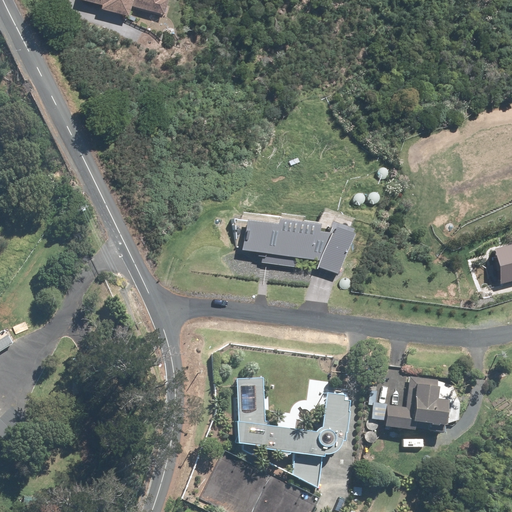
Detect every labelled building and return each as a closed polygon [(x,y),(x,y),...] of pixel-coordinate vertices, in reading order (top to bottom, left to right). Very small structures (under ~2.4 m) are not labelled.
[(83,0),(129,11),(130,7),(163,15),(166,0),(83,0)] [(236,225),(232,253),(256,256),(256,264),(293,268),(294,260),(313,262),(312,270),(339,273),(344,237),(308,233),(308,228),(266,223),(265,228),(236,225)] [(499,282),(511,279),(511,240),(490,246),(499,282)] [(308,431),(304,435),(259,429),(257,378),(232,380),(234,425),(228,424),(225,448),(289,456),(286,477),(312,490),(317,458),(318,459),(324,456),(329,452),(331,445),(331,444),(334,445),(339,404),(334,403),(334,398),(317,396),(313,429),(308,431)] [(381,406),(377,428),(433,436),(438,402),(429,401),(432,382),(406,378),(401,409),(381,406)] [(0,446),(21,425),(6,410),(0,415),(0,446)] [(217,448),(193,494),(226,511),(310,511),(316,500),(217,448)]
